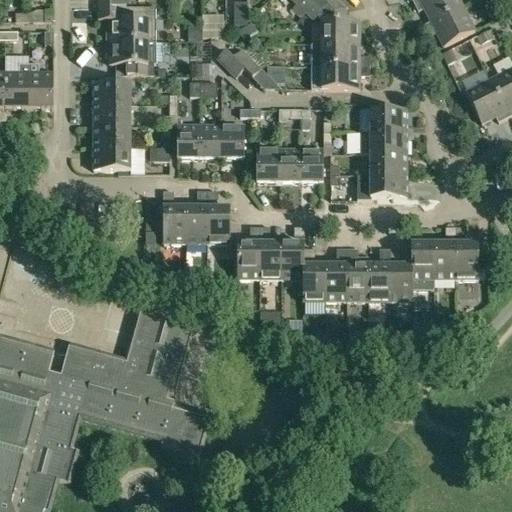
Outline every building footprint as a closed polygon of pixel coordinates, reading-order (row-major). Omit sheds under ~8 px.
[(97,0),(98,11),(126,11),(125,0),(97,0)] [(305,16),(313,25),(335,3),(332,0),(288,0),(296,8),(292,12),(300,21),(305,16)] [(462,10),(457,0),(420,0),(412,4),(418,15),(424,12),(430,25),(424,28),(462,10)] [(346,13),(335,3),(313,25),(321,33),(321,48),(360,48),(359,24),(346,25),(346,13)] [(475,35),(474,34),(462,10),(424,28),(430,40),(436,37),(443,51),(475,35)] [(109,23),(109,45),(156,45),(155,11),(126,11),(98,11),(98,23),(109,23)] [(54,26),(54,12),(37,13),(29,16),(28,16),(28,25),(45,26),(54,26)] [(16,16),(16,25),(28,25),(28,16),(16,16)] [(218,31),(217,31),(217,18),(203,18),(203,31),(202,31),(202,41),(218,41),(218,31)] [(237,34),(243,43),(258,34),(252,25),(237,34)] [(476,39),(480,48),(494,41),(489,32),(476,39)] [(18,44),(18,35),(6,35),(6,44),(18,44)] [(45,48),(54,48),(54,35),(45,35),(45,48)] [(122,80),(153,80),(153,67),(156,67),(156,45),(109,45),(109,68),(122,68),(122,80)] [(360,60),(360,48),(321,48),(311,48),(311,70),(370,71),(370,60),(360,60)] [(235,83),(244,74),(244,73),(233,62),(234,61),(226,53),(215,64),(235,83)] [(242,53),(234,61),(233,62),(244,73),(244,74),(245,74),(253,82),(261,73),(242,53)] [(5,112),(29,112),(29,68),(20,67),(20,76),(5,76),(5,112)] [(53,112),(54,76),(39,76),(39,68),(29,68),(29,112),(53,112)] [(196,68),(196,81),(208,81),(212,77),(212,68),(206,68),(196,68)] [(311,93),(360,94),(360,80),(370,80),(370,71),(311,70),(311,93)] [(511,71),(490,83),(509,121),(511,119),(511,71)] [(465,96),(481,127),(495,120),(498,126),(509,121),(490,83),(465,96)] [(153,101),(156,87),(143,85),(140,99),(153,101)] [(94,86),(94,108),(130,108),(130,86),(94,86)] [(200,87),(190,87),(190,102),(200,101),(200,87)] [(217,87),(200,87),(200,101),(217,101),(217,87)] [(177,108),(177,99),(169,99),(169,108),(177,108)] [(94,108),(94,130),(130,130),(130,108),(94,108)] [(177,119),(177,108),(169,108),(169,119),(177,119)] [(251,113),(250,113),(240,113),(240,121),(251,121),(251,113)] [(261,113),(251,113),(251,121),(261,121),(261,113)] [(300,113),(290,113),(279,113),(279,125),(286,125),(286,121),(300,121),(300,113)] [(360,114),(360,136),(370,136),(407,136),(407,114),(370,114),(360,114)] [(301,131),(310,131),(310,122),(302,122),(301,131)] [(332,136),(332,126),(323,126),(323,136),(332,136)] [(94,130),(94,152),(130,152),(130,130),(94,130)] [(170,152),(170,142),(170,130),(162,130),(162,151),(162,152),(170,152)] [(177,130),(177,162),(200,162),(200,130),(177,130)] [(200,162),(221,162),(221,130),(200,130),(200,162)] [(244,130),(221,130),(221,162),(244,162),(244,130)] [(323,146),(323,153),(323,158),(331,158),(332,136),(323,136),(323,146)] [(360,136),(360,158),(370,158),(407,158),(407,136),(370,136),(360,136)] [(170,162),(170,152),(162,152),(162,151),(150,151),(150,166),(170,166),(170,162)] [(131,175),(131,174),(130,152),(94,152),(94,174),(131,175)] [(256,186),(279,186),(279,153),(256,153),(256,186)] [(279,186),(300,186),(300,153),(279,153),(279,186)] [(323,186),(323,158),(323,153),(300,153),(300,186),(323,186)] [(370,158),(370,180),(406,180),(407,158),(370,158)] [(330,169),(330,179),(338,179),(339,169),(330,169)] [(330,179),(330,189),(338,189),(338,179),(330,179)] [(358,180),(358,204),(372,204),(372,201),(406,202),(407,180),(358,180)] [(174,203),(174,195),(163,195),(163,203),(174,203)] [(207,195),(197,195),(197,203),(207,203),(207,195)] [(218,195),(207,195),(207,203),(218,203),(218,195)] [(163,248),(185,248),(185,211),(163,211),(163,248)] [(185,248),(207,248),(207,211),(185,211),(185,248)] [(230,211),(229,211),(207,211),(207,248),(230,248),(230,211)] [(146,226),(145,246),(154,247),(154,234),(154,226),(151,226),(151,221),(147,221),(147,226),(146,226)] [(250,239),(260,239),(260,231),(250,231),(250,239)] [(270,239),(270,231),(260,231),(260,239),(270,239)] [(294,239),(304,239),(304,231),(294,231),(294,239)] [(422,239),(422,231),(412,231),(411,239),(422,239)] [(445,239),(455,239),(455,231),(445,231),(445,239)] [(466,231),(455,231),(455,239),(466,239),(466,231)] [(237,283),(260,283),(260,247),(237,247),(237,283)] [(260,283),(281,284),(281,247),(260,247),(260,283)] [(304,247),(281,247),(281,284),(302,284),(303,284),(303,269),(304,269),(304,253),(304,247)] [(434,248),(411,248),(411,270),(411,283),(412,283),(412,294),(433,294),(434,283),(434,248)] [(455,248),(434,248),(434,283),(455,283),(455,248)] [(478,248),(455,248),(455,283),(478,283),(478,248)] [(315,253),(304,253),(304,261),(315,261),(315,253)] [(325,305),(346,305),(346,253),(337,253),(337,270),(325,270),(325,305)] [(346,305),(368,305),(368,270),(368,261),(357,261),(357,253),(346,253),(346,305)] [(389,270),(389,262),(389,254),(380,254),(380,270),(368,270),(368,305),(389,305),(389,270)] [(400,254),(389,254),(389,262),(400,262),(400,254)] [(302,304),(325,305),(325,270),(304,269),(303,269),(303,284),(302,284),(302,304)] [(411,283),(411,270),(389,270),(389,305),(412,306),(412,294),(412,283),(411,283)] [(190,272),(190,284),(203,284),(203,272),(190,272)] [(0,511),(50,511),(58,484),(70,487),(79,453),(73,452),(81,422),(162,444),(160,452),(189,460),(202,453),(211,419),(211,414),(176,404),(197,325),(140,310),(126,363),(69,347),(61,375),(50,372),(55,354),(0,339),(0,335),(2,328),(0,327),(0,511)] [(443,323),(444,335),(452,332),(456,326),(456,319),(446,319),(443,323)] [(289,326),(289,339),(301,339),(302,326),(289,326)] [(413,331),(413,342),(422,343),(422,332),(413,331)] [(389,353),(399,352),(398,338),(390,338),(390,344),(389,344),(389,353)] [(389,353),(389,344),(369,345),(369,358),(389,357),(389,353)]
